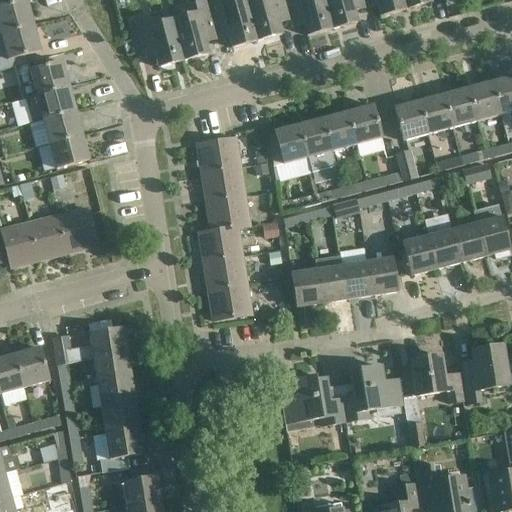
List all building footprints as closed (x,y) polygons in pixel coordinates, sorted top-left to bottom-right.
[(0,0),(0,10),(27,3),(25,0),(0,0)] [(256,42),(245,2),(232,5),(231,0),(212,0),(206,2),(216,41),(228,37),(231,49),(256,42)] [(250,0),(245,2),(256,42),(281,35),(278,24),(289,20),(283,0),(250,0)] [(331,30),(322,0),(283,0),(289,20),(291,28),(303,25),(306,37),(331,30)] [(365,8),(363,0),(322,0),(331,30),(356,24),(353,12),(365,8)] [(405,11),(402,0),(363,0),(365,8),(376,5),(380,17),(405,11)] [(402,0),(405,11),(430,4),(428,0),(402,0)] [(171,21),(182,61),(208,54),(205,44),(216,41),(206,2),(193,5),(195,15),(171,21)] [(33,27),(27,3),(0,10),(0,34),(1,36),(33,27)] [(182,61),(171,21),(148,28),(145,18),(132,22),(142,60),(154,57),(157,68),(182,61)] [(1,36),(1,37),(0,36),(0,71),(27,64),(24,56),(40,51),(33,27),(1,36)] [(62,62),(29,71),(27,64),(0,71),(0,72),(14,69),(23,100),(69,87),(62,62)] [(511,77),(492,83),(501,115),(511,112),(511,77)] [(468,89),(476,122),(501,115),(492,83),(468,89)] [(75,111),(69,87),(23,100),(23,102),(25,101),(31,124),(43,121),(75,111)] [(443,96),(452,128),(476,122),(468,89),(443,96)] [(419,102),(428,135),(452,128),(443,96),(419,102)] [(428,135),(419,102),(394,109),(403,141),(428,135)] [(348,113),(356,146),(381,139),(373,106),(348,113)] [(43,121),(49,145),(82,136),(75,111),(43,121)] [(231,131),(231,114),(192,113),(192,130),(231,131)] [(356,146),(348,113),(323,119),(332,152),(356,146)] [(299,126),(308,159),(332,152),(323,119),(299,126)] [(308,159),(299,126),(274,133),(283,165),(296,162),(300,178),(311,175),(307,159),(308,159)] [(82,136),(49,145),(56,170),(89,161),(82,136)] [(197,146),(202,176),(239,170),(234,140),(197,146)] [(484,152),(487,160),(511,154),(509,145),(484,152)] [(399,174),(401,183),(417,179),(409,152),(394,156),(399,174)] [(460,158),(462,167),(487,160),(484,152),(460,158)] [(462,167),(460,158),(434,165),(437,174),(462,167)] [(462,174),(465,183),(489,176),(487,167),(462,174)] [(202,176),(206,204),(243,199),(239,170),(202,176)] [(366,183),(369,192),(401,183),(399,174),(366,183)] [(465,183),(462,174),(438,180),(440,189),(465,183)] [(413,186),(416,196),(440,189),(438,180),(413,186)] [(23,202),(34,199),(30,183),(20,186),(23,202)] [(342,189),(345,199),(369,192),(366,183),(342,189)] [(385,194),(387,203),(416,196),(413,186),(385,194)] [(345,199),(342,189),(316,196),(319,206),(345,199)] [(359,211),(387,203),(385,194),(357,201),(359,211)] [(199,234),(199,235),(248,227),(243,199),(206,204),(211,233),(199,234)] [(359,211),(357,201),(333,208),(334,217),(359,211)] [(334,217),(333,208),(308,215),(309,224),(334,217)] [(58,218),(67,254),(96,247),(86,210),(58,218)] [(309,224),(308,215),(282,221),(285,230),(309,224)] [(58,218),(30,225),(39,261),(67,254),(58,218)] [(508,257),(507,252),(509,251),(500,218),(475,224),(484,258),(493,255),(495,261),(508,257)] [(451,230),(459,264),(484,258),(475,224),(451,230)] [(39,261),(30,225),(1,232),(10,269),(39,261)] [(199,235),(203,264),(242,258),(237,229),(248,228),(248,227),(199,235)] [(451,230),(426,237),(435,270),(459,264),(451,230)] [(410,277),(435,270),(426,237),(401,243),(410,277)] [(203,264),(208,292),(246,286),(242,258),(203,264)] [(366,263),(371,297),(397,293),(392,259),(366,263)] [(371,297),(366,263),(341,267),(346,301),(371,297)] [(316,270),(321,304),(346,301),(341,267),(316,270)] [(296,308),(321,304),(316,270),(291,274),(296,308)] [(246,286),(208,292),(212,322),(251,316),(246,286)] [(126,356),(122,330),(88,335),(90,347),(69,351),(67,338),(52,341),(56,367),(66,365),(92,361),(126,356)] [(479,391),(510,386),(503,347),(472,352),(474,364),(462,366),(468,405),(481,403),(479,391)] [(13,356),(22,390),(47,383),(38,349),(13,356)] [(13,356),(0,359),(0,396),(22,390),(13,356)] [(96,386),(130,381),(126,356),(92,361),(96,386)] [(445,378),(441,357),(410,362),(416,397),(402,399),(403,406),(410,450),(424,448),(416,400),(444,395),(446,404),(464,401),(460,376),(445,378)] [(60,391),(70,390),(66,365),(56,367),(60,391)] [(399,381),(382,384),(379,368),(358,371),(359,374),(348,376),(352,398),(340,399),(344,424),(368,421),(366,412),(403,406),(402,399),(399,381)] [(344,424),(340,399),(328,401),(324,380),(315,381),(314,378),(292,382),(295,398),(280,400),(284,425),(288,425),(290,434),(314,430),(312,421),(320,420),(322,428),(344,424)] [(96,386),(100,411),(133,406),(130,381),(96,386)] [(70,390),(60,391),(64,416),(74,415),(70,390)] [(100,411),(103,436),(137,431),(133,406),(100,411)] [(74,415),(64,416),(69,441),(78,440),(74,415)] [(32,425),(34,434),(60,427),(58,418),(32,425)] [(34,434),(32,425),(8,432),(10,440),(34,434)] [(101,475),(120,472),(128,471),(126,459),(141,456),(137,431),(103,436),(107,461),(99,463),(101,475)] [(0,434),(0,432),(0,443),(10,440),(8,432),(0,434)] [(511,432),(503,434),(509,472),(486,476),(492,511),(501,511),(511,510),(511,432)] [(56,460),(65,458),(61,434),(52,436),(56,460)] [(78,440),(69,441),(73,467),(82,465),(78,440)] [(0,448),(0,475),(14,472),(7,447),(0,448)] [(61,486),(70,483),(65,458),(56,460),(61,486)] [(417,487),(421,509),(432,508),(432,511),(468,511),(463,479),(441,483),(439,467),(415,471),(415,474),(417,487)] [(0,502),(8,500),(21,496),(14,472),(0,475),(0,502)] [(417,487),(415,474),(398,477),(400,489),(392,490),(395,506),(376,509),(376,511),(409,511),(421,509),(417,487)] [(120,484),(124,510),(158,504),(154,479),(120,484)] [(78,490),(81,511),(91,511),(88,488),(78,490)] [(0,511),(11,511),(8,500),(0,502),(0,511)] [(311,502),(297,504),(298,511),(340,511),(340,510),(328,511),(326,511),(326,507),(312,509),(311,502)]
